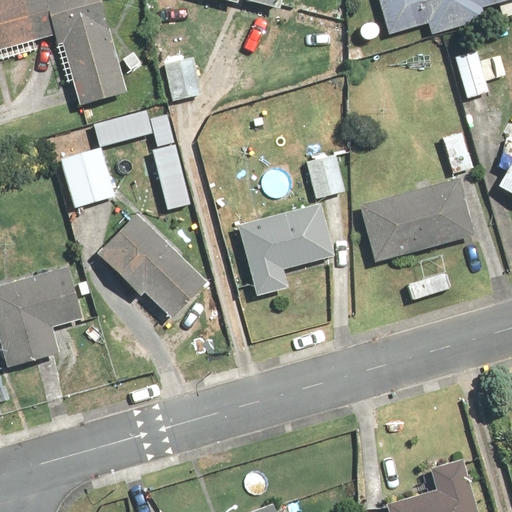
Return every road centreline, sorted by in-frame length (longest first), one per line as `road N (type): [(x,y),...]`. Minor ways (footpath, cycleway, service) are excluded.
road 1 (tertiary): [(0,477),(511,330)]
road 2 (unknown): [(459,345),(507,511)]
